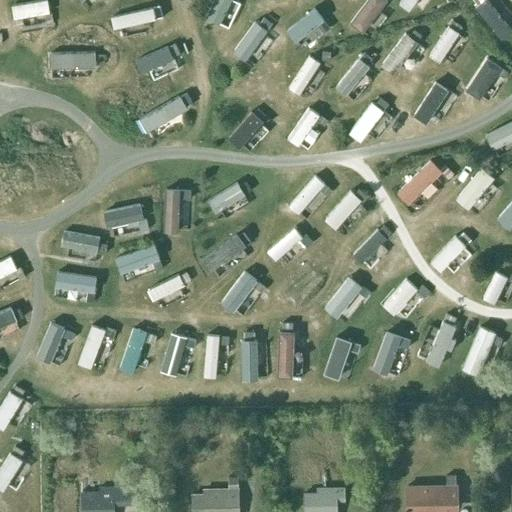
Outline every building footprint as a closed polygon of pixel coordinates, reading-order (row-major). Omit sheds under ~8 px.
[(50,12),(47,0),(40,0),(12,4),(14,18),(50,12)] [(229,0),(213,0),(204,18),(218,25),(229,0)] [(384,0),(366,0),(349,23),(360,32),(384,0)] [(416,0),(400,0),(398,4),(408,11),(416,0)] [(511,31),(486,0),(484,0),(475,8),(501,40),(511,31)] [(154,18),(152,7),(109,17),(112,29),(154,18)] [(322,20),(314,8),(285,29),(293,41),(322,20)] [(266,31),(254,22),(231,52),(243,61),(266,31)] [(458,33),(447,26),(427,55),(438,63),(458,33)] [(274,27),(259,47),(266,53),(281,32),(274,27)] [(416,43),(405,33),(380,65),(392,74),(416,43)] [(172,60),(166,46),(134,61),(140,74),(172,60)] [(94,68),(94,53),(48,53),(48,68),(94,68)] [(319,62),(308,55),(287,88),(298,95),(319,62)] [(500,66),(486,57),(465,90),(479,99),(500,66)] [(368,66),(358,58),(334,86),(344,95),(368,66)] [(447,90),(435,82),(411,115),(424,124),(447,90)] [(452,89),(441,105),(448,110),(459,93),(452,89)] [(186,109),(178,96),(137,119),(145,132),(186,109)] [(382,111),(370,102),(347,133),(358,142),(382,111)] [(318,115),(307,108),(286,139),(296,146),(318,115)] [(262,121),(250,110),(226,138),(238,148),(262,121)] [(511,138),(511,121),(484,135),(491,149),(511,138)] [(441,171),(430,160),(396,192),(407,204),(441,171)] [(493,178),(481,168),(455,200),(467,210),(493,178)] [(324,185),(315,177),(289,206),(297,214),(324,185)] [(244,195),(236,182),(206,200),(215,214),(244,195)] [(177,232),(179,189),(164,189),(163,232),(177,232)] [(361,200),(350,191),(324,220),(335,229),(361,200)] [(511,224),(511,199),(496,218),(508,229),(511,224)] [(142,220),(139,204),(102,211),(105,227),(142,220)] [(301,237),(293,228),(267,251),(275,260),(301,237)] [(386,239),(377,230),(351,255),(360,264),(386,239)] [(97,253),(100,239),(64,232),(61,246),(97,253)] [(245,246),(237,234),(198,260),(206,272),(245,246)] [(465,246),(455,236),(429,262),(439,272),(465,246)] [(463,264),(474,250),(467,244),(456,258),(463,264)] [(158,260),(153,245),(113,258),(119,273),(158,260)] [(0,277),(17,269),(11,256),(0,261),(0,277)] [(95,293),(98,277),(58,272),(55,287),(95,293)] [(256,281),(243,272),(219,303),(231,313),(256,281)] [(507,278),(496,272),(482,298),(493,304),(507,278)] [(182,286),(177,275),(146,290),(151,301),(182,286)] [(360,287),(348,277),(323,308),(335,318),(360,287)] [(417,290),(406,279),(381,305),(392,315),(417,290)] [(426,282),(399,311),(406,317),(433,288),(426,282)] [(0,327),(16,321),(11,308),(0,312),(0,327)] [(455,327),(443,321),(425,361),(437,367),(455,327)] [(51,363),(66,329),(51,323),(37,357),(51,363)] [(91,369),(106,330),(93,325),(78,364),(91,369)] [(494,334),(479,327),(460,368),(476,375),(494,334)] [(132,373),(146,334),(132,329),(118,368),(132,373)] [(291,379),(293,332),(278,331),(275,378),(291,379)] [(386,376),(400,338),(386,332),(372,371),(386,376)] [(174,376),(185,337),(170,333),(159,371),(174,376)] [(215,379),(219,336),(207,335),(202,377),(215,379)] [(351,343),(336,337),(323,374),(338,379),(351,343)] [(256,380),(255,340),(240,340),(241,381),(256,380)] [(22,399),(10,391),(0,408),(0,428),(3,430),(22,399)] [(22,461),(11,453),(0,470),(0,489),(3,491),(22,461)] [(447,511),(448,507),(457,506),(456,485),(455,485),(455,475),(445,475),(445,485),(406,486),(406,511),(447,511)] [(228,476),(228,489),(203,490),(204,494),(192,494),(192,511),(238,511),(237,476),(228,476)] [(112,511),(113,503),(136,503),(136,486),(99,486),(99,491),(81,492),(81,511),(112,511)] [(335,511),(335,500),(344,500),(344,488),(322,488),(322,493),(304,493),(304,511),(335,511)]
